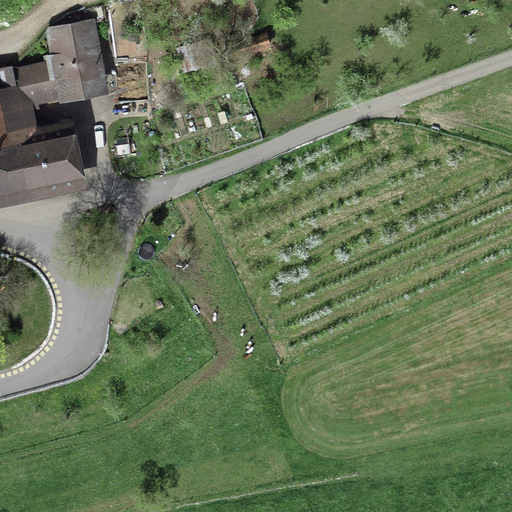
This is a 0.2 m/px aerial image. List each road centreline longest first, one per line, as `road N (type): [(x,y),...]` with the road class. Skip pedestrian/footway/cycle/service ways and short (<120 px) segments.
road 1 (residential): [(511,57),(132,207)]
road 2 (residential): [(0,385),(68,357),(92,298)]
road 3 (track): [(381,103),(511,145)]
